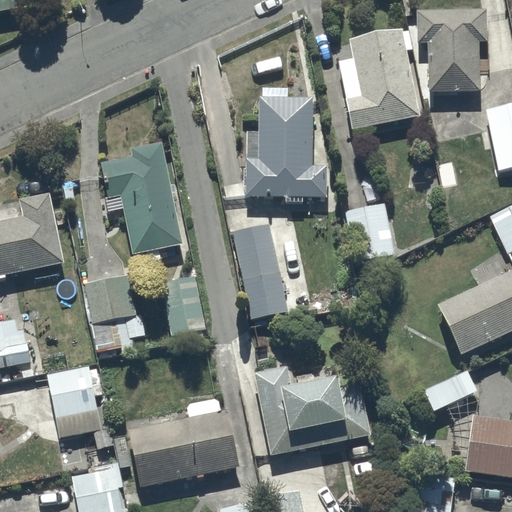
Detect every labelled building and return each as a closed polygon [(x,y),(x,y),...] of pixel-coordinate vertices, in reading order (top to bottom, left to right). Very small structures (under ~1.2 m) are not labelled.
[(0,0),(0,19),(20,15),(16,0),(0,0)] [(416,16),(416,50),(427,50),(427,97),(479,98),(480,48),(487,48),(487,17),(416,16)] [(338,68),(352,135),(420,121),(406,54),(412,53),(408,35),(403,36),(402,34),(348,45),(352,65),(338,68)] [(245,193),(245,204),(284,204),(284,207),(302,207),(302,203),(326,203),(326,172),(312,172),(312,104),(287,104),(287,92),(263,92),(263,104),(258,103),(257,137),(245,137),(245,173),(243,173),(243,193),(245,193)] [(490,138),(498,175),(511,171),(511,108),(485,114),(487,124),(482,125),(485,139),(490,138)] [(122,215),(131,261),(182,251),(162,148),(130,154),(132,162),(100,169),(106,202),(105,203),(107,217),(122,215)] [(0,227),(0,281),(63,269),(49,200),(18,206),(22,223),(0,227)] [(353,268),(394,261),(384,209),(344,216),(353,268)] [(511,210),(489,221),(507,258),(511,255),(511,210)] [(232,237),(250,325),(288,318),(270,229),(232,237)] [(511,274),(436,311),(460,360),(511,335),(511,274)] [(129,279),(83,288),(97,358),(119,353),(120,359),(135,356),(132,342),(145,340),(144,333),(147,333),(145,325),(143,326),(141,318),(137,319),(129,279)] [(160,288),(170,341),(172,340),(174,347),(200,342),(199,335),(206,334),(195,281),(160,288)] [(0,326),(0,373),(30,367),(22,323),(0,326)] [(46,379),(58,444),(93,437),(96,454),(115,450),(112,432),(108,432),(107,427),(110,427),(107,412),(104,412),(104,411),(96,413),(89,372),(46,379)] [(253,379),(270,463),(372,442),(361,388),(339,392),(337,383),(291,393),(287,372),(253,379)] [(423,395),(433,417),(476,398),(466,376),(423,395)] [(128,436),(140,493),(239,472),(227,416),(220,417),(218,404),(186,411),(189,423),(128,436)] [(511,425),(473,419),(464,477),(511,484),(511,425)] [(71,482),(77,511),(125,511),(117,467),(87,473),(88,478),(71,482)] [(406,511),(450,511),(454,487),(411,481),(406,511)] [(302,511),(299,496),(264,504),(265,511),(302,511)]
